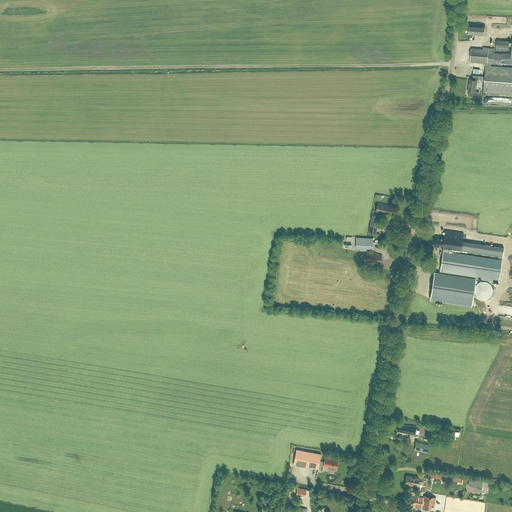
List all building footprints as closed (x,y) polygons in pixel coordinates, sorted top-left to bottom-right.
[(469,34),(473,34),(484,35),(485,25),(474,24),(474,25),(470,24),(469,34)] [(486,65),(490,65),(490,63),(502,64),(502,63),(511,63),(511,43),(511,53),(502,52),(502,53),(494,53),(494,48),(471,46),(470,62),(486,63),(486,65)] [(473,73),(472,76),(472,79),(469,79),(468,91),(476,91),(477,79),(484,80),(483,92),(511,94),(511,67),(490,65),(486,65),(485,76),(479,76),(475,75),(475,73),(473,73)] [(388,205),(377,203),(375,212),(381,213),(381,212),(390,215),(392,206),(388,205)] [(368,231),(376,233),(378,222),(370,220),(368,231)] [(502,260),(453,253),(454,250),(483,254),(484,245),(462,242),(463,233),(444,230),(443,238),(435,237),(434,245),(443,247),(439,273),(475,278),(498,282),(502,260)] [(373,238),(356,237),(355,248),(359,248),(359,250),(366,250),(366,248),(372,249),(373,238)] [(377,254),(378,254),(375,253),(367,251),(365,261),(373,262),(376,263),(376,262),(380,263),(382,255),(377,254)] [(471,306),(475,278),(439,273),(434,272),(429,299),(471,306)] [(492,292),(492,289),(491,285),(488,282),(484,281),(480,281),(477,283),(475,286),(474,290),(474,294),(477,297),(480,299),(484,299),(487,298),(490,296),(492,292)] [(415,434),(416,426),(410,425),(410,426),(398,424),(397,431),(406,432),(406,433),(415,434)] [(427,452),(429,444),(415,442),(414,450),(427,452)] [(321,454),(296,449),(293,464),(301,465),(301,462),(305,463),(305,466),(318,469),(319,464),(320,461),(321,454)] [(319,464),(329,466),(328,469),(332,470),(333,467),(336,468),(338,460),(324,457),(323,462),(320,461),(319,464)] [(461,483),(462,479),(429,473),(428,478),(459,483),(461,483)] [(412,485),(418,486),(418,483),(422,483),(423,477),(419,477),(406,475),(405,483),(412,484),(412,485)] [(434,505),(435,497),(423,495),(423,499),(418,498),(410,497),(409,504),(416,505),(421,506),(421,508),(433,510),(434,505)]
